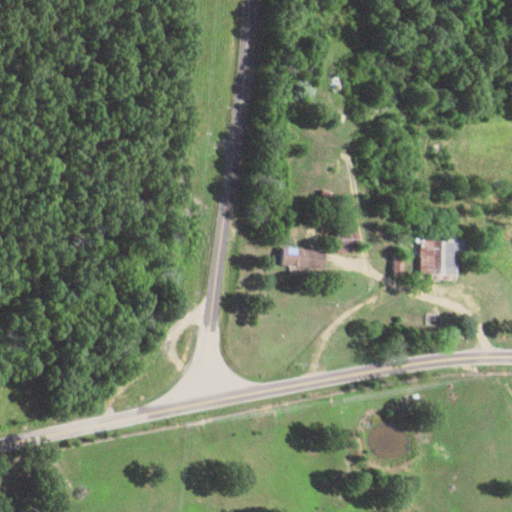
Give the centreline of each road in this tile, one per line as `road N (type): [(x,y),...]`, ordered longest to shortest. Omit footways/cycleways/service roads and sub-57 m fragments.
road 1 (primary): [(511,359),(362,374),(0,447)]
road 2 (tertiary): [(197,408),(241,0)]
